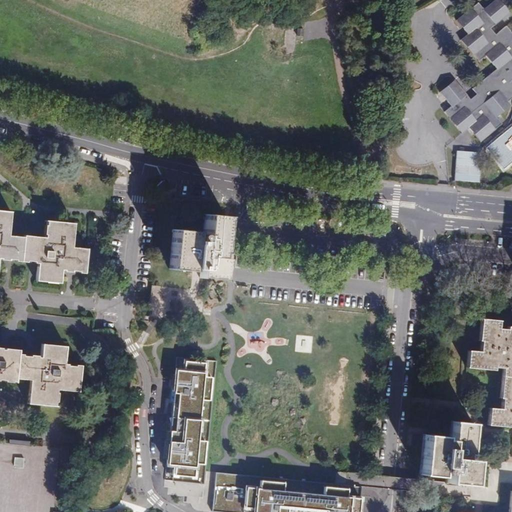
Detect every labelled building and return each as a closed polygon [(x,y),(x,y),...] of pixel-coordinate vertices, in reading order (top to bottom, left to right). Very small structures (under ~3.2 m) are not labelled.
[(511,25),(511,24),(500,33),(495,26),(511,11),(511,8),(505,0),(497,0),(488,7),(483,1),(461,19),(472,33),(465,39),(477,53),(478,53),(484,59),(490,54),(501,67),(477,87),(482,92),(475,97),(459,78),(445,91),(456,104),(449,110),(455,117),(454,118),(467,132),(474,126),(486,140),(507,122),(501,115),(511,106),(511,99),(511,100),(511,99),(511,25)] [(455,180),(479,182),(481,151),(457,150),(455,180)] [(0,262),(6,263),(6,262),(14,262),(13,264),(24,265),(24,264),(33,264),(32,266),(35,266),(34,283),(58,285),(59,272),(62,272),(62,274),(69,274),(69,273),(77,273),(77,275),(82,276),(84,251),(69,250),(71,226),(44,224),(44,228),(42,228),(42,237),(43,237),(43,240),(21,238),(21,240),(5,239),(7,215),(0,214),(0,262)] [(194,238),(193,239),(194,233),(170,231),(167,271),(190,273),(190,270),(199,271),(198,279),(221,281),(223,260),(217,260),(218,255),(219,255),(223,218),(203,216),(201,242),(196,242),(197,242),(198,242),(199,241),(200,241),(200,240),(200,239),(201,239),(200,238),(200,237),(200,236),(199,236),(198,235),(197,235),(196,236),(195,236),(194,237),(194,238)] [(152,294),(167,295),(167,286),(152,286),(152,294)] [(498,321),(479,319),(477,340),(480,341),(479,352),(467,351),(466,368),(493,370),(493,367),(495,367),(502,368),(499,398),(501,398),(500,410),(489,409),(488,425),(511,427),(511,327),(506,327),(506,330),(497,329),(498,321)] [(0,379),(3,379),(3,381),(11,382),(11,380),(14,380),(14,378),(30,379),(28,403),(55,405),(55,401),(57,401),(57,392),(56,392),(56,389),(78,391),(80,365),(74,364),(74,366),(67,365),(67,363),(64,363),(66,346),(42,344),(41,357),(38,357),(38,355),(31,355),(31,356),(22,356),(23,354),(17,354),(17,349),(3,348),(3,350),(0,349),(0,379)] [(204,362),(184,361),(183,371),(175,370),(172,404),(176,405),(174,432),(170,431),(167,464),(174,464),(173,475),(193,477),(194,464),(203,465),(205,440),(197,439),(201,399),(208,400),(210,377),(203,377),(204,362)] [(442,437),(423,435),(420,475),(438,476),(439,468),(447,468),(446,482),(470,484),(472,463),(472,460),(463,460),(464,454),(468,454),(470,424),(452,422),(450,441),(442,440),(442,437)] [(23,462),(15,461),(14,470),(22,471),(23,462)] [(216,473),(212,511),(357,511),(360,487),(216,473)] [(382,477),(367,476),(366,488),(381,489),(382,477)] [(443,483),(408,479),(407,492),(405,491),(405,500),(414,501),(415,492),(434,495),(443,483)]
